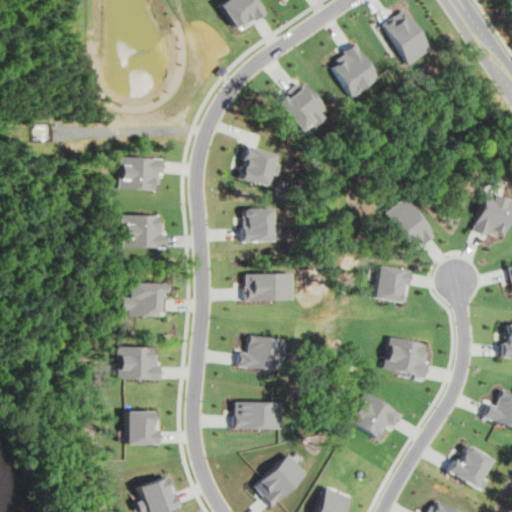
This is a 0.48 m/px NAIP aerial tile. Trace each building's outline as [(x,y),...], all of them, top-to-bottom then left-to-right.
[(260,11),(252,0),(220,0),(215,4),(230,26),(245,16),(247,20),(260,11)] [(399,9),(378,23),(404,62),(425,48),(399,9)] [(328,66),(347,94),(373,76),(350,42),(338,50),(340,53),(332,58),(334,62),(328,66)] [(217,65),(223,69),(217,76),(211,71),(217,65)] [(300,82),(282,98),(277,92),(270,98),(298,130),(309,121),(312,124),(321,116),(316,110),(321,106),(300,82)] [(238,176),(263,184),(272,154),(244,145),(240,159),(243,160),(238,176)] [(118,155),(116,187),(150,189),(150,182),(154,183),(155,171),(159,172),(160,158),(118,155)] [(511,199),(483,190),(469,230),(482,234),(483,231),(493,234),(494,230),(501,233),(511,199)] [(380,212),(407,249),(429,234),(402,196),(380,212)] [(270,239),(270,236),(277,236),(277,226),(269,226),(269,207),(242,207),(240,210),(240,214),(243,216),(243,225),(238,226),(239,240),(270,239)] [(119,213),(118,245),(161,246),(161,233),(158,233),(158,222),(155,222),(155,214),(119,213)] [(375,265),(369,296),(395,300),(399,299),(400,295),(397,292),(398,283),(404,284),(406,270),(375,265)] [(289,298),(289,272),(241,273),(241,298),(289,298)] [(156,315),(157,291),(162,291),(163,282),(124,282),(124,296),(118,296),(117,308),(125,308),(125,315),(156,315)] [(511,323),(504,323),(503,342),(498,342),(497,356),(511,356),(511,323)] [(247,334),(244,352),(237,351),(235,365),(275,370),(279,338),(247,334)] [(386,335),(379,367),(420,376),(423,362),(420,362),(422,351),(418,350),(420,343),(386,335)] [(114,377),(156,378),(157,364),(153,364),(154,353),(150,353),(150,347),(115,346),(114,377)] [(485,403),(480,415),(511,428),(511,395),(498,389),(491,405),(485,403)] [(361,392),(345,419),(374,437),(383,421),(390,425),(397,413),(361,392)] [(230,400),(230,427),(277,428),(277,401),(230,400)] [(122,410),(122,442),(153,442),(153,429),(148,429),(148,410),(122,410)] [(451,457),(443,470),(470,486),(472,484),(479,488),(484,479),(477,475),(487,459),(465,446),(461,446),(460,449),(460,453),(456,460),(451,457)] [(257,495),(266,504),(301,472),(283,452),(253,480),(262,490),(257,495)] [(131,486),(136,498),(129,501),(133,511),(140,509),(141,511),(153,511),(172,505),(167,492),(163,493),(157,476),(131,486)] [(310,511),(338,511),(345,495),(322,486),(310,511)] [(456,511),(434,501),(431,507),(427,505),(423,511),(456,511)]
